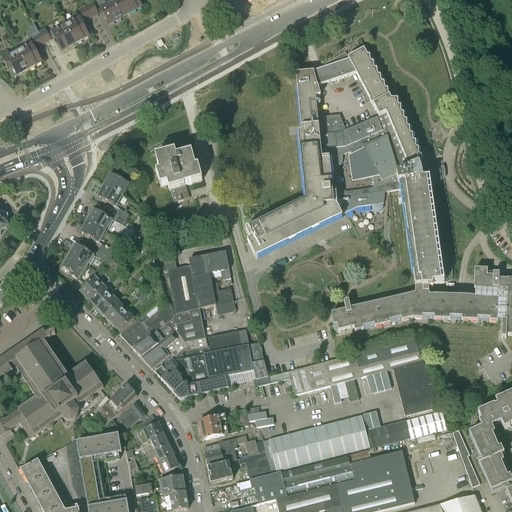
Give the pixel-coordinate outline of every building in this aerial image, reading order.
[(113,0),(112,1),(121,19),(141,8),(137,0),(135,0),(134,1),(133,0),(113,0)] [(85,8),(91,18),(97,15),(90,1),(84,4),(86,7),(85,8)] [(121,19),(112,1),(105,5),(104,3),(98,6),(109,25),(116,22),(117,22),(121,20),(121,19)] [(86,21),(91,18),(85,8),(80,11),(86,21)] [(66,27),(75,44),(76,44),(78,44),(81,42),(82,41),(88,37),(78,17),(72,20),(73,23),(66,27)] [(38,47),(45,44),(39,33),(38,34),(35,27),(33,28),(32,29),(31,30),(30,32),(29,33),(29,35),(29,37),(30,39),(32,43),(25,46),(26,48),(19,52),(28,70),(30,69),(31,70),(34,68),(34,67),(41,63),(33,48),(37,45),(38,47)] [(74,45),(75,44),(66,27),(57,31),(56,29),(51,32),(62,52),(69,48),(70,48),(74,47),(74,45)] [(44,30),(39,33),(45,44),(50,41),(44,30)] [(402,191),(415,287),(415,288),(415,295),(415,296),(434,297),(432,285),(444,284),(444,283),(430,187),(439,180),(435,175),(438,172),(436,169),(433,167),(430,165),(426,165),(422,166),(421,163),(421,158),(419,158),(418,156),(418,151),(416,151),(415,149),(415,144),(413,144),(412,142),(412,137),(410,137),(410,135),(410,130),(407,130),(407,128),(407,123),(404,123),(404,121),(404,116),(401,116),(401,114),(401,109),(398,109),(398,107),(398,102),(391,102),(388,96),(388,90),(385,91),(384,89),(384,84),(382,84),(381,82),(380,77),(378,77),(377,75),(377,70),(375,71),(374,69),(373,64),(371,64),(370,62),(369,57),(367,57),(364,50),(348,59),(345,54),(322,66),(323,70),(318,71),(313,73),(296,74),(302,132),(298,135),(305,202),(258,224),(245,230),(253,246),(250,247),(256,260),(342,218),(341,216),(357,209),(383,205),(385,193),(402,191)] [(13,78),(28,70),(19,52),(9,58),(6,52),(0,55),(13,78)] [(175,152),(155,158),(160,177),(158,177),(160,187),(167,186),(169,191),(170,191),(174,204),(184,201),(182,193),(185,192),(184,187),(185,187),(202,182),(200,173),(197,174),(191,153),(176,157),(175,152)] [(111,175),(104,186),(122,196),(128,185),(111,175)] [(115,208),(122,196),(104,186),(98,198),(115,208)] [(85,221),(87,222),(104,233),(111,221),(92,210),(85,221)] [(119,211),(116,217),(124,222),(128,216),(119,211)] [(2,214),(1,214),(0,212),(0,235),(1,232),(6,228),(5,226),(8,223),(6,221),(7,221),(7,220),(7,219),(8,219),(8,218),(8,217),(8,216),(7,215),(6,214),(5,213),(4,213),(3,213),(2,214)] [(122,226),(124,222),(116,217),(113,221),(122,226)] [(98,243),(104,233),(87,222),(81,233),(98,243)] [(144,241),(140,245),(145,250),(149,246),(144,241)] [(74,245),(67,255),(68,256),(87,267),(93,256),(74,245)] [(99,251),(108,256),(111,257),(114,254),(102,247),(99,251)] [(108,256),(99,251),(95,257),(107,264),(111,257),(108,256)] [(173,259),(160,262),(163,273),(167,272),(174,310),(171,311),(173,316),(200,310),(216,307),(218,317),(234,314),(235,312),(230,290),(219,292),(217,284),(212,285),(210,275),(220,273),(222,282),(231,280),(229,271),(226,253),(189,261),(190,267),(176,270),(173,259)] [(78,281),(87,267),(68,256),(67,255),(65,259),(66,260),(61,268),(70,273),(69,275),(78,281)] [(151,262),(146,267),(151,272),(155,267),(151,262)] [(96,274),(92,269),(84,276),(88,281),(96,274)] [(476,298),(434,297),(415,296),(415,295),(350,310),(348,302),(346,302),(344,303),(345,311),(331,314),(334,327),(337,326),(338,332),(354,328),(355,332),(412,319),(502,323),(501,338),(506,339),(506,336),(511,336),(511,280),(508,280),(508,277),(499,276),(499,274),(487,274),(488,271),(475,270),(474,275),(475,275),(474,290),(476,290),(476,298)] [(89,301),(103,288),(107,284),(97,274),(91,281),(84,289),(83,288),(79,292),(88,301),(89,300),(89,301)] [(107,284),(103,288),(89,301),(97,309),(111,296),(115,292),(107,284)] [(148,290),(142,296),(138,300),(141,304),(152,294),(148,290)] [(332,298),(328,293),(318,302),(322,307),(332,298)] [(97,309),(105,317),(118,303),(111,296),(97,309)] [(126,312),(118,303),(105,317),(112,325),(126,312)] [(132,350),(139,357),(155,374),(172,360),(182,353),(183,359),(218,352),(248,347),(249,347),(249,346),(248,346),(246,331),(239,333),(238,332),(205,339),(200,310),(173,316),(171,311),(169,304),(148,321),(145,317),(140,320),(140,321),(120,336),(133,350),(132,350)] [(134,320),(129,315),(133,312),(129,308),(126,312),(112,325),(120,333),(134,320)] [(87,403),(89,403),(91,402),(93,400),(93,399),(93,397),(103,389),(97,380),(100,378),(95,370),(92,373),(86,364),(67,376),(44,343),(48,339),(49,340),(55,336),(53,333),(47,336),(44,331),(0,360),(0,435),(1,437),(11,431),(10,430),(19,424),(30,439),(35,436),(46,429),(47,430),(50,431),(52,430),(53,428),(53,427),(52,424),(62,418),(64,420),(66,422),(69,423),(73,422),(75,421),(77,418),(78,415),(78,412),(77,410),(76,408),(86,401),(87,403)] [(337,386),(344,384),(354,381),(393,370),(422,363),(414,340),(323,364),(288,373),(268,378),(270,385),(285,381),(290,386),(291,386),(294,397),(330,387),(337,386)] [(259,344),(249,346),(249,347),(248,347),(253,372),(255,381),(265,379),(268,378),(264,362),(259,344)] [(155,374),(172,393),(180,401),(228,389),(228,387),(226,378),(253,372),(248,347),(218,352),(183,359),(182,353),(172,360),(155,374)] [(428,377),(422,363),(393,370),(399,395),(405,418),(440,409),(428,377)] [(255,381),(253,372),(226,378),(228,387),(253,382),(255,381)] [(380,374),(384,392),(391,390),(386,372),(380,374)] [(373,376),(378,394),(384,392),(380,374),(373,376)] [(373,376),(366,378),(371,395),(378,394),(373,376)] [(257,388),(270,385),(268,378),(265,379),(255,381),(253,382),(254,388),(250,389),(251,391),(258,390),(257,388)] [(354,381),(344,384),(348,399),(349,404),(359,401),(354,381)] [(344,384),(337,386),(341,400),(348,399),(344,384)] [(123,411),(137,397),(134,395),(135,394),(127,386),(110,402),(110,401),(89,421),(99,431),(112,421),(123,411)] [(341,400),(337,386),(330,387),(335,405),(341,403),(341,400)] [(504,430),(509,428),(510,428),(509,427),(511,425),(511,394),(495,401),(497,406),(495,407),(494,406),(478,413),(484,428),(471,433),(484,463),(481,464),(494,491),(510,484),(498,457),(501,456),(489,429),(501,424),(504,430)] [(132,411),(120,421),(127,430),(139,419),(140,421),(146,416),(136,404),(130,409),(132,411)] [(248,423),(255,422),(267,420),(265,413),(259,414),(247,416),(248,423)] [(442,413),(366,432),(371,450),(447,431),(442,413)] [(369,414),(373,430),(380,428),(376,413),(369,414)] [(367,432),(373,430),(369,414),(363,416),(367,432)] [(201,434),(202,442),(219,438),(219,433),(222,433),(220,422),(226,421),(225,416),(219,417),(219,418),(198,422),(199,428),(198,429),(199,433),(201,434)] [(152,417),(139,427),(141,432),(143,431),(149,442),(164,436),(158,424),(157,425),(152,417)] [(361,417),(268,441),(277,473),(370,449),(361,417)] [(267,420),(255,422),(256,429),(274,426),(273,419),(267,420)] [(452,434),(472,489),(480,486),(467,458),(469,457),(458,432),(452,434)] [(88,511),(128,511),(127,502),(100,507),(92,459),(121,454),(118,436),(76,443),(88,511)] [(154,454),(169,447),(164,436),(149,442),(142,446),(147,456),(153,453),(154,454)] [(203,449),(207,469),(226,464),(237,461),(239,461),(238,461),(240,460),(237,450),(236,440),(219,444),(218,446),(203,449)] [(248,458),(259,455),(256,443),(255,441),(244,444),(248,458)] [(263,442),(256,443),(259,455),(265,454),(266,454),(263,442)] [(76,443),(71,444),(66,447),(67,453),(78,451),(76,443)] [(156,458),(159,464),(174,458),(169,447),(154,454),(153,453),(147,456),(149,461),(156,458)] [(269,503),(276,502),(406,469),(402,453),(371,461),(368,451),(271,476),(249,482),(251,487),(251,491),(265,487),(269,503)] [(238,461),(239,461),(240,466),(245,464),(247,471),(249,482),(271,476),(265,454),(259,455),(248,458),(240,460),(238,461)] [(178,468),(174,458),(159,464),(163,474),(161,476),(163,480),(180,477),(178,469),(178,468)] [(29,487),(46,477),(38,462),(21,471),(29,487)] [(228,472),(226,464),(207,469),(210,486),(233,480),(231,472),(228,472)] [(383,511),(414,504),(406,469),(276,502),(278,511),(383,511)] [(37,501),(54,492),(46,477),(29,487),(37,501)] [(160,481),(163,497),(185,493),(182,477),(180,477),(163,480),(160,481)] [(135,488),(136,497),(148,495),(148,494),(152,494),(151,486),(135,488)] [(85,498),(84,487),(73,489),(79,499),(85,498)] [(42,511),(54,511),(62,508),(54,492),(37,501),(42,511)] [(155,499),(156,511),(177,511),(188,510),(185,493),(163,497),(155,499)] [(480,511),(480,510),(475,497),(440,506),(416,511),(480,511)] [(140,511),(156,511),(155,499),(139,501),(140,511)]
